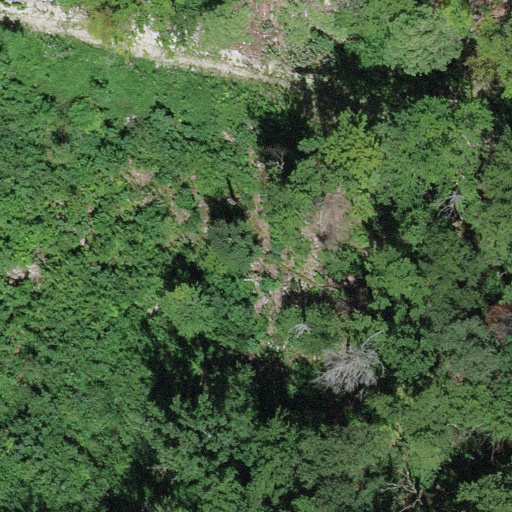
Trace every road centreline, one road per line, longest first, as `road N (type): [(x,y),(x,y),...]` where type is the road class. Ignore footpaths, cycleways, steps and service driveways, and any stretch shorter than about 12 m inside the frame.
road 1 (track): [(511,150),(456,146),(0,20)]
road 2 (track): [(434,511),(424,412),(435,237),(456,146)]
